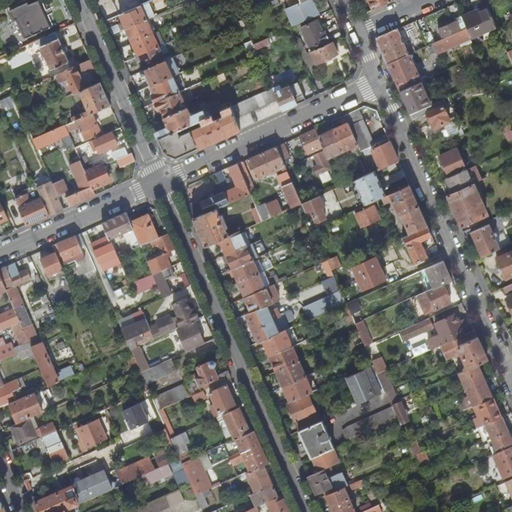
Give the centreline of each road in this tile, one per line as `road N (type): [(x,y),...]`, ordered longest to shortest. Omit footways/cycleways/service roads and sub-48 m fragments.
road 1 (residential): [(304,511),(160,181)]
road 2 (residential): [(379,84),(511,384)]
road 3 (residential): [(379,84),(160,181)]
road 4 (residential): [(160,181),(80,0)]
road 5 (residential): [(160,181),(0,252)]
